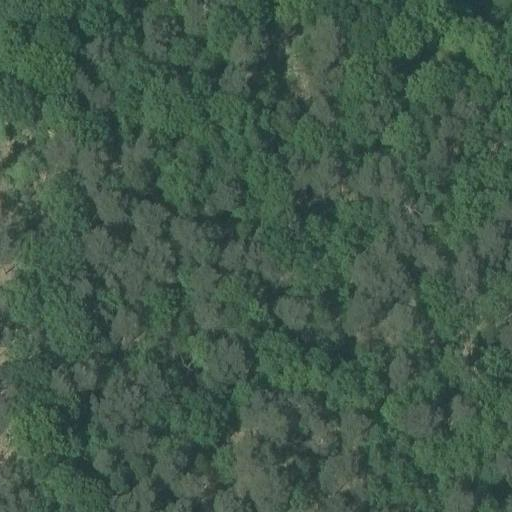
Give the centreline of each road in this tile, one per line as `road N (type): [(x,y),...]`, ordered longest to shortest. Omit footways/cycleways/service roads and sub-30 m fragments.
road 1 (track): [(58,511),(40,0)]
road 2 (track): [(361,0),(511,100)]
